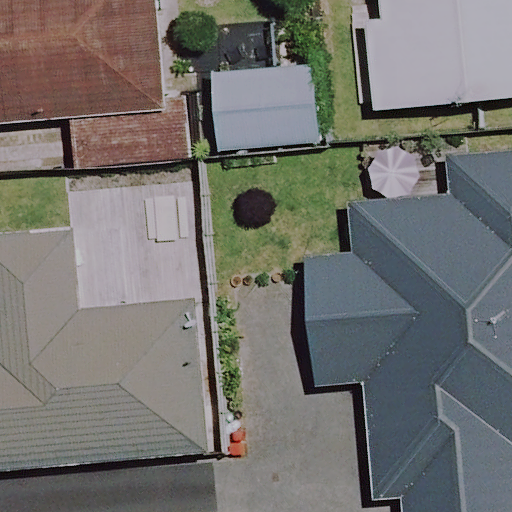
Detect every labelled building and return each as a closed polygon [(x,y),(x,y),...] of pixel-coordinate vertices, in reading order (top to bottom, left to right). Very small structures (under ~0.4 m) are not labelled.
[(185,158),(167,0),(0,0),(0,127),(83,118),(89,169),(185,158)] [(511,0),(397,0),(399,17),(383,18),(389,110),(511,102),(511,0)] [(328,71),(229,72),(230,152),(329,151),(328,71)] [(511,511),(511,128),(367,149),(352,246),(432,258),(423,443),(319,445),(258,511),(511,511)] [(0,473),(230,453),(217,304),(113,313),(106,234),(0,243),(0,473)]
